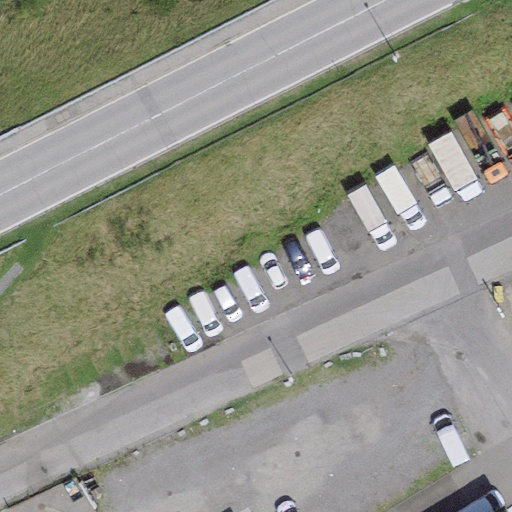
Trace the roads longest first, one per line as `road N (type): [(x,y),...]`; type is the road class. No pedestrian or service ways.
road 1 (unclassified): [(511,257),(10,511)]
road 2 (unclassified): [(0,196),(383,0)]
